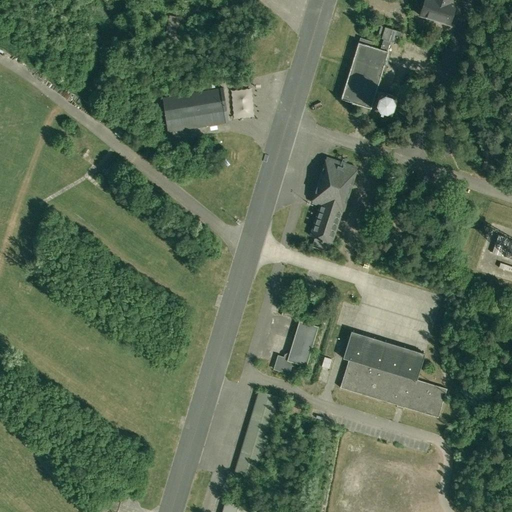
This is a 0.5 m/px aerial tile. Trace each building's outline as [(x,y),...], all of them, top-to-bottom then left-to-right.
[(424,0),(420,15),(433,19),(434,20),(434,19),(437,20),(437,21),(447,23),(450,25),(451,24),(449,23),(450,19),(451,19),(451,18),(450,18),(452,14),(453,13),(452,13),(453,9),(454,9),(454,8),(453,8),(454,5),(456,5),(457,4),(455,4),(455,0),(456,0),(457,0),(456,0),(424,0)] [(169,15),(165,36),(173,37),(177,17),(169,15)] [(372,106),(376,91),(388,51),(387,51),(390,40),(398,43),(401,32),(381,26),(378,33),(382,35),(381,38),(384,39),(381,49),(372,46),(373,42),(360,38),(359,42),(358,42),(341,99),(364,107),(365,104),(368,104),(367,107),(371,109),(372,106)] [(166,122),(167,128),(168,132),(229,122),(223,88),(162,98),(163,108),(157,109),(157,110),(159,124),(166,122)] [(397,96),(396,96),(380,92),(381,91),(379,91),(376,91),(372,106),(374,107),(374,108),(373,110),(375,110),(385,112),(390,114),(390,115),(392,115),(392,113),(392,112),(396,98),(397,98),(397,96)] [(449,135),(438,140),(445,155),(456,150),(449,135)] [(487,150),(484,161),(481,169),(492,173),(493,173),(495,168),(502,171),(506,156),(494,152),(487,150)] [(357,168),(326,158),(312,202),(320,205),(310,236),(315,237),(312,246),(311,246),(327,251),(326,254),(327,254),(331,243),(336,228),(341,212),(342,212),(357,168)] [(103,174),(112,181),(118,173),(110,166),(103,174)] [(350,221),(338,256),(345,258),(349,260),(353,248),(362,251),(370,227),(350,221)] [(501,258),(507,240),(498,237),(492,255),(501,258)] [(511,273),(511,268),(500,264),(498,269),(511,273)] [(301,297),(311,300),(315,286),(306,283),(301,297)] [(281,315),(295,319),(299,309),(285,304),(281,315)] [(297,326),(290,351),(289,353),(288,353),(285,355),(284,357),(278,356),(274,369),(289,374),(291,365),(295,366),(295,364),(307,367),(318,327),(303,322),(302,325),(305,326),(304,328),(297,326)] [(349,360),(340,388),(404,407),(438,418),(447,389),(417,380),(425,354),(351,332),(343,358),(349,360)] [(332,360),(325,357),(322,367),(323,367),(329,369),(332,360)] [(233,478),(237,479),(254,484),(280,397),(259,391),(233,478)] [(121,500),(122,501),(124,494),(110,490),(108,497),(119,501),(121,500)] [(118,511),(122,501),(121,500),(119,501),(108,497),(105,507),(116,511),(117,511),(118,511)] [(226,502),(222,511),(250,511),(251,509),(226,502)]
